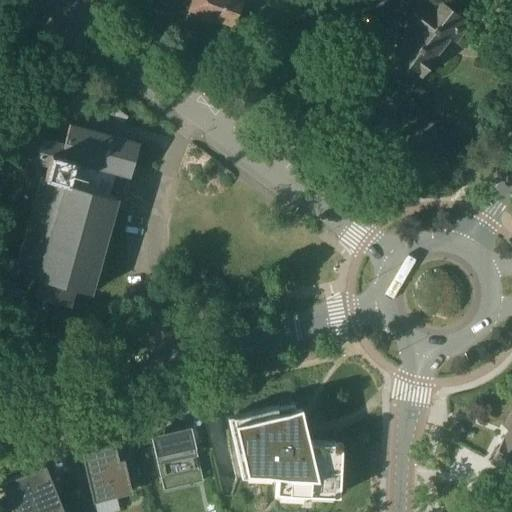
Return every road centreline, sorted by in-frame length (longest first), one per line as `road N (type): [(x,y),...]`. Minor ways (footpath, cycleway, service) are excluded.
road 1 (residential): [(395,265),(185,105),(65,0)]
road 2 (residential): [(0,406),(388,305)]
road 3 (residential): [(399,511),(412,377)]
